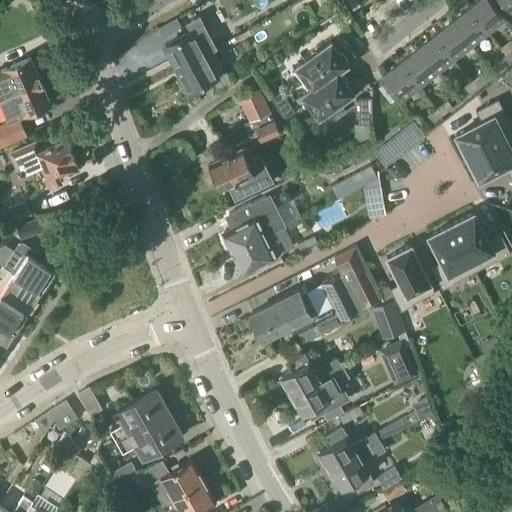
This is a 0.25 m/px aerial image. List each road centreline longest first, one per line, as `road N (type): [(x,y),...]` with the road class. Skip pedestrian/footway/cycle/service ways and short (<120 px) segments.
road 1 (residential): [(188,320),(90,39)]
road 2 (residential): [(286,511),(188,320)]
road 3 (residential): [(0,418),(70,373),(188,320)]
